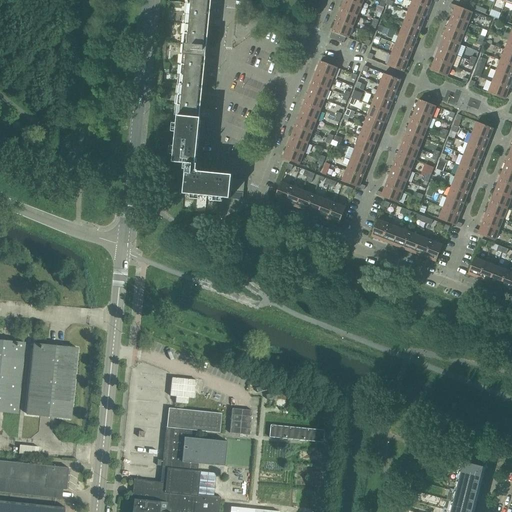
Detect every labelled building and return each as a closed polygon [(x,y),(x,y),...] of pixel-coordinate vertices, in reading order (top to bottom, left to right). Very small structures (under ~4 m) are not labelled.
[(177,116),(178,116),(199,118),(199,117),(198,117),(199,108),(200,108),(200,107),(199,106),(200,97),(201,98),(201,96),(200,96),(201,87),(202,87),(202,86),(201,86),(202,77),(203,77),(203,76),(202,76),(203,67),(204,67),(204,66),(203,66),(204,57),(207,57),(208,46),(205,45),(206,36),(207,36),(207,35),(206,35),(207,26),(208,26),(208,25),(207,25),(208,16),(209,16),(209,15),(208,15),(209,6),(210,6),(210,5),(209,5),(209,0),(189,0),(190,3),(189,3),(188,4),(189,4),(188,13),(187,13),(187,14),(188,14),(187,24),(186,24),(186,25),(187,25),(186,33),(185,33),(185,34),(186,34),(185,43),(184,43),(184,44),(185,44),(184,54),(183,53),(183,55),(184,55),(183,64),(182,64),(182,65),(183,65),(182,74),(181,74),(181,75),(182,75),(181,84),(180,84),(180,85),(181,85),(180,94),(179,94),(179,95),(180,95),(179,104),(178,104),(178,105),(179,106),(178,115),(177,115),(177,116)] [(346,0),(344,0),(341,10),(358,17),(362,6),(346,0)] [(413,1),(408,12),(425,19),(429,8),(413,1)] [(455,9),(452,17),(469,23),(473,12),(451,4),(450,7),(455,9)] [(341,10),(336,21),(353,27),(358,17),(341,10)] [(408,12),(404,23),(421,29),(425,19),(408,12)] [(452,17),(448,27),(464,34),(469,23),(452,17)] [(336,21),(332,32),(346,37),(349,38),(353,27),(336,21)] [(404,23),(400,33),(417,40),(421,29),(404,23)] [(448,27),(443,38),(460,44),(464,34),(448,27)] [(346,37),(332,32),(330,38),(344,43),(346,37)] [(400,33),(396,44),(413,50),(417,40),(400,33)] [(443,38),(439,49),(456,55),(460,44),(443,38)] [(396,44),(392,55),(409,61),(413,50),(396,44)] [(439,49),(435,59),(452,66),(456,55),(439,49)] [(511,52),(505,50),(501,60),(511,64),(511,52)] [(323,55),(321,61),(335,66),(337,61),(323,55)] [(409,61),(392,55),(387,66),(404,72),(409,61)] [(452,66),(435,59),(431,70),(448,77),(452,66)] [(511,64),(501,60),(497,71),(511,76),(511,64)] [(321,61),(316,72),(333,79),(338,67),(335,66),(321,61)] [(511,76),(497,71),(493,82),(509,88),(511,81),(511,76)] [(316,72),(312,83),(329,89),(333,79),(316,72)] [(384,73),(380,85),(397,91),(401,80),(384,73)] [(509,88),(493,82),(488,93),(505,99),(509,88)] [(312,83),(308,93),(325,100),(329,89),(312,83)] [(380,85),(376,95),(393,102),(397,91),(380,85)] [(355,90),(352,98),(356,100),(359,101),(362,93),(355,90)] [(308,93),(304,104),(321,110),(325,100),(308,93)] [(376,95),(372,106),(389,112),(393,102),(376,95)] [(419,99),(415,111),(432,117),(436,106),(419,99)] [(304,104),(300,115),(317,121),(321,110),(304,104)] [(372,106),(368,116),(384,123),(389,112),(372,106)] [(415,111),(411,121),(428,128),(432,117),(415,111)] [(300,115),(296,126),(313,132),(317,121),(300,115)] [(199,118),(178,116),(173,162),(185,164),(184,169),(187,169),(184,194),(243,200),(245,179),(200,175),(201,162),(194,162),(199,118)] [(368,116),(363,127),(380,134),(384,123),(368,116)] [(411,121),(407,132),(424,138),(428,128),(411,121)] [(477,122),(473,133),(489,139),(494,128),(477,122)] [(296,126),(291,136),(308,143),(313,132),(296,126)] [(363,127),(359,138),(376,144),(380,134),(363,127)] [(407,132),(403,142),(420,149),(424,138),(407,132)] [(473,133),(468,144),(485,150),(489,139),(473,133)] [(291,136),(287,147),(304,153),(308,143),(291,136)] [(359,138),(355,149),(372,155),(376,144),(359,138)] [(403,142),(398,153),(415,160),(420,149),(403,142)] [(468,144),(464,154),(481,161),(485,150),(468,144)] [(304,153),(287,147),(283,158),(300,165),(304,153)] [(355,149),(351,159),(368,166),(372,155),(355,149)] [(398,153),(394,164),(411,171),(415,160),(398,153)] [(464,154),(460,165),(477,171),(481,161),(464,154)] [(351,159),(347,170),(364,177),(368,166),(351,159)] [(439,161),(437,168),(443,171),(446,164),(439,161)] [(394,164),(390,175),(407,181),(411,171),(394,164)] [(460,165),(456,176),(473,182),(477,171),(460,165)] [(511,172),(504,169),(499,180),(511,185),(511,172)] [(364,177),(347,170),(342,181),(364,190),(366,186),(361,184),(364,177)] [(390,175),(386,185),(403,192),(407,181),(390,175)] [(456,176),(452,187),(469,193),(473,182),(456,176)] [(511,185),(499,180),(495,191),(511,197),(511,185)] [(275,199),(286,203),(293,186),(281,182),(275,199)] [(403,192),(386,185),(383,193),(378,191),(376,194),(398,203),(403,192)] [(286,203),(297,207),(303,190),(293,186),(286,203)] [(452,187),(448,197),(464,204),(469,193),(452,187)] [(297,207),(307,211),(314,194),(303,190),(297,207)] [(511,197),(495,191),(491,202),(508,208),(511,197)] [(307,211),(318,215),(324,198),(314,194),(307,211)] [(448,197),(443,208),(460,214),(464,204),(448,197)] [(318,215),(329,219),(335,203),(324,198),(318,215)] [(491,202),(487,212),(504,219),(508,208),(491,202)] [(335,203),(329,219),(340,224),(346,207),(335,203)] [(460,214),(443,208),(439,219),(461,227),(462,224),(457,222),(460,214)] [(487,212),(483,223),(500,230),(504,219),(487,212)] [(372,236),(383,241),(389,224),(378,219),(372,236)] [(500,230),(483,223),(480,231),(475,229),(473,232),(495,241),(500,230)] [(383,241),(393,245),(400,228),(389,224),(383,241)] [(393,245),(404,249),(411,232),(400,228),(393,245)] [(404,249),(415,253),(421,236),(411,232),(404,249)] [(415,253),(425,257),(432,240),(421,236),(415,253)] [(432,240),(425,257),(436,261),(443,245),(432,240)] [(468,274),(479,278),(486,261),(475,257),(468,274)] [(479,278),(490,282),(497,266),(486,261),(479,278)] [(490,282),(501,287),(507,270),(497,266),(490,282)] [(501,287),(511,291),(511,288),(511,271),(507,270),(501,287)] [(0,411),(17,413),(24,343),(0,340),(0,411)] [(77,348),(34,344),(27,414),(70,419),(77,348)] [(174,378),(172,377),(170,396),(176,396),(175,403),(188,404),(188,398),(195,398),(196,380),(174,378)] [(198,494),(200,471),(198,471),(199,463),(225,466),(227,441),(191,438),(192,430),(220,433),(222,413),(169,408),(167,427),(166,427),(161,482),(136,479),(132,511),(219,511),(221,497),(198,494)] [(0,460),(0,491),(61,498),(61,499),(62,499),(63,489),(66,490),(69,468),(48,466),(0,460)] [(472,511),(484,466),(465,461),(452,511),(472,511)] [(0,511),(64,511),(65,508),(0,500),(0,511)]
